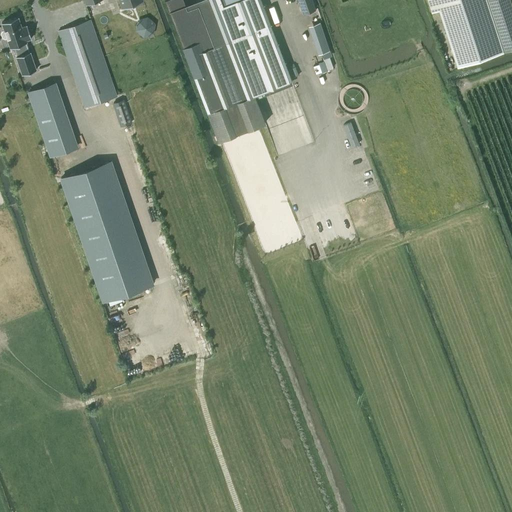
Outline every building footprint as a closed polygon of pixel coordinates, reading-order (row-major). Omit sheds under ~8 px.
[(118,0),(121,8),(143,1),(143,0),(118,0)] [(198,0),(185,5),(182,0),(165,0),(164,0),(194,77),(218,141),(265,123),(254,95),(291,80),(260,0),(198,0)] [(297,0),(303,15),(315,10),(311,0),(297,0)] [(428,0),(432,11),(440,8),(458,66),(511,48),(511,2),(511,0),(428,0)] [(26,41),(31,39),(27,26),(21,28),(18,17),(1,23),(4,31),(2,31),(1,34),(2,38),(4,39),(6,38),(10,48),(13,47),(22,75),(36,70),(26,41)] [(138,21),(136,30),(143,37),(153,34),(155,24),(147,18),(138,21)] [(85,107),(117,96),(91,20),(59,32),(85,107)] [(322,52),(329,50),(319,22),(313,24),(322,52)] [(55,83),(28,92),(50,156),(77,147),(55,83)] [(122,100),(112,103),(121,126),(130,123),(131,123),(123,99),(122,100)] [(350,122),(343,125),(351,146),(358,143),(350,122)] [(152,284),(110,161),(61,178),(103,301),(152,284)]
